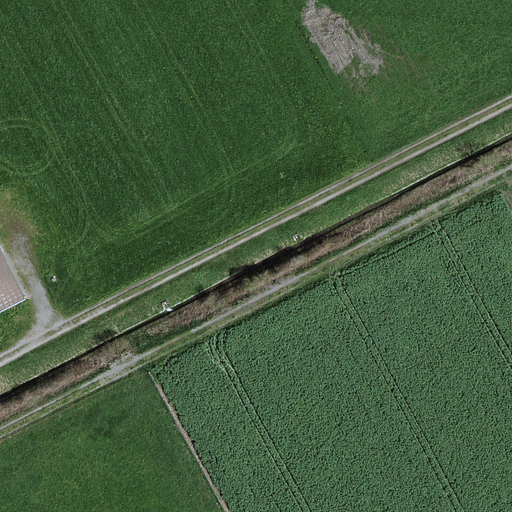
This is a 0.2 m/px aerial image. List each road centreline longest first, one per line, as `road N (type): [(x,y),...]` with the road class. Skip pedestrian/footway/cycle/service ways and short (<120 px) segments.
road 1 (track): [(0,433),(511,172)]
road 2 (track): [(511,102),(0,361)]
